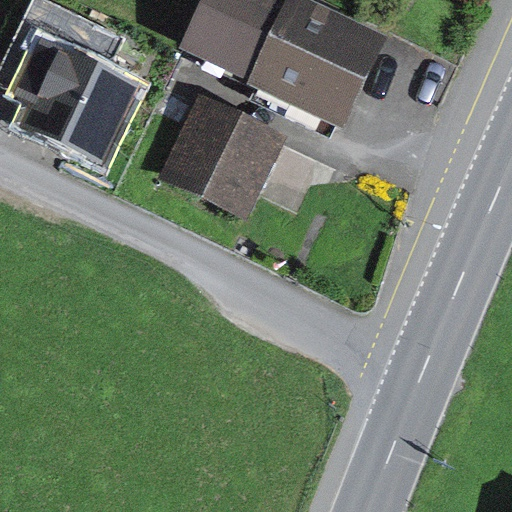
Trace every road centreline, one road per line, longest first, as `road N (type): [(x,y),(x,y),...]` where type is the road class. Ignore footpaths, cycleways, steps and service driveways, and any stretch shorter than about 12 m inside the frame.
road 1 (residential): [(426,364),(0,158)]
road 2 (primary): [(426,364),(511,164)]
road 3 (primary): [(369,511),(426,364)]
